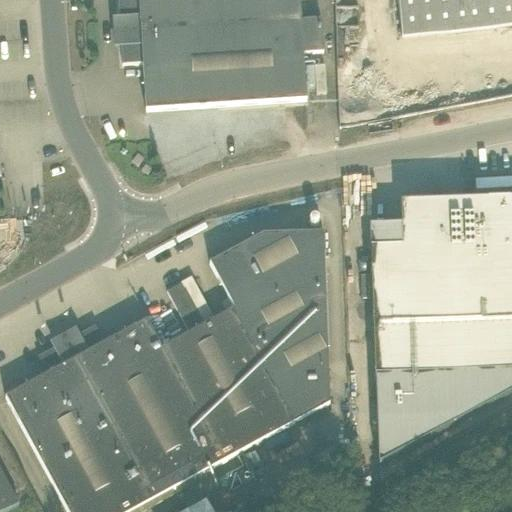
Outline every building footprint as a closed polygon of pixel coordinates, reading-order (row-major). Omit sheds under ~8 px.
[(143,66),(146,114),(307,104),(304,56),(323,55),(321,21),(301,23),(299,0),(138,0),(138,1),(118,2),(123,67),(143,66)] [(511,0),(397,0),(402,40),(511,27),(511,0)] [(511,202),(401,207),(402,251),(370,252),(378,469),(511,396),(511,202)] [(66,511),(137,511),(294,427),(329,407),(324,235),(263,237),(209,266),(234,312),(162,351),(147,323),(105,346),(95,328),(38,360),(47,377),(5,400),(66,511)] [(0,511),(11,511),(19,508),(0,474),(0,511)]
